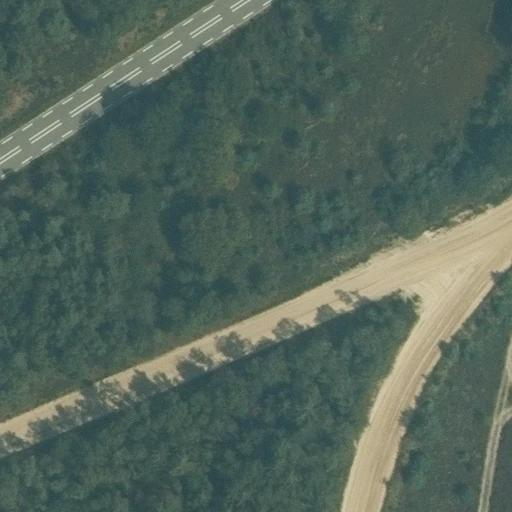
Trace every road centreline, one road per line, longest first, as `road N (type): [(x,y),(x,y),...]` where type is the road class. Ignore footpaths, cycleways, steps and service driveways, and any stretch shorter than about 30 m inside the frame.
road 1 (track): [(0,440),(511,221)]
road 2 (track): [(483,234),(363,470),(356,511)]
